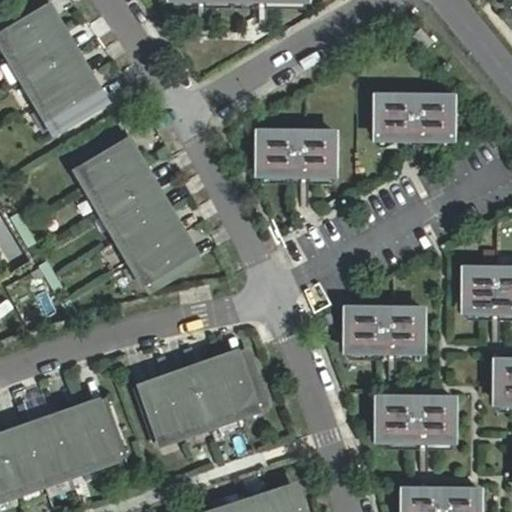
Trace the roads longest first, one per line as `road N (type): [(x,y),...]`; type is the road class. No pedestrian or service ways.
road 1 (residential): [(0,374),(85,340),(237,310),(272,293)]
road 2 (residential): [(349,511),(330,436),(272,293)]
road 3 (residential): [(379,0),(183,113)]
road 4 (residential): [(272,293),(183,113)]
road 5 (residential): [(183,113),(108,0)]
